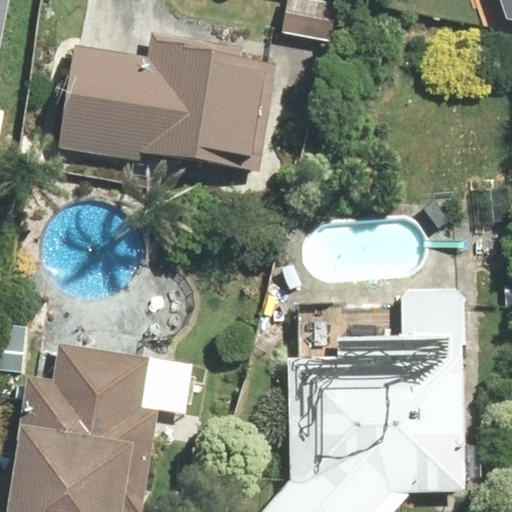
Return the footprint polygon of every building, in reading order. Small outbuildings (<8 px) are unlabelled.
[(0,0),(0,53),(10,0),(0,0)] [(334,0),(292,0),(288,37),(346,46),(352,2),(334,0)] [(162,53),(81,42),(66,149),(134,158),(131,179),(267,198),(287,53),(164,37),(162,53)] [(297,482),(270,511),(392,511),(405,493),(469,495),(477,299),(405,296),(405,304),(304,300),(297,482)] [(0,511),(155,511),(170,360),(64,350),(60,383),(30,380),(23,453),(5,452),(0,504),(0,511)]
